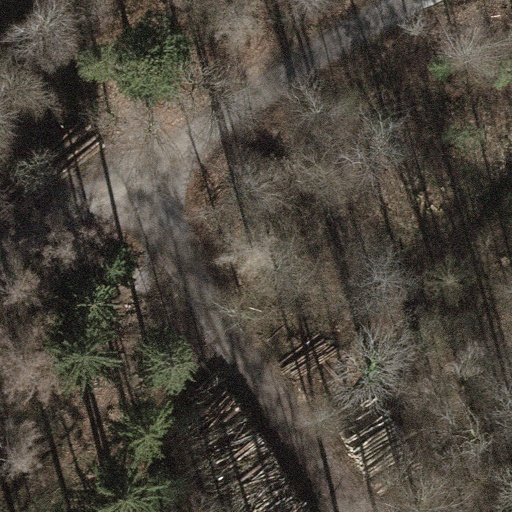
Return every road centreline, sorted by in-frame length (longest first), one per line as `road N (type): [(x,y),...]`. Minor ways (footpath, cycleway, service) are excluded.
road 1 (track): [(0,278),(413,0)]
road 2 (track): [(143,178),(339,511)]
